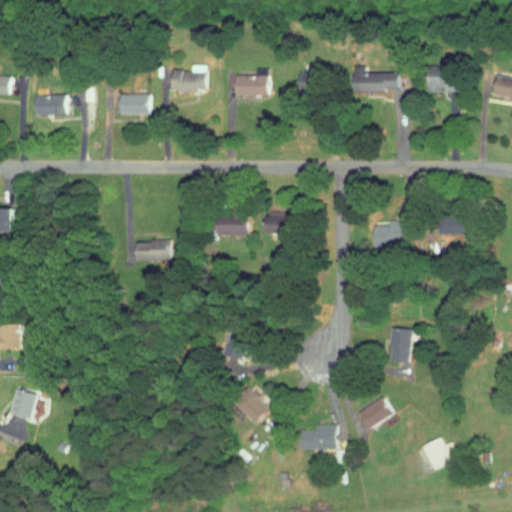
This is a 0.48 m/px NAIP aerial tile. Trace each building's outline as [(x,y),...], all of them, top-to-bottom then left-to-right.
[(230,69),(231,88),(263,88),(262,62),(249,62),(249,68),(230,69)] [(291,67),(295,86),(323,80),(319,62),(291,67)] [(199,86),(201,67),(168,63),(166,82),(199,86)] [(381,85),(381,81),(394,81),(393,65),(360,66),(360,85),(381,85)] [(420,85),(435,86),(435,85),(453,86),(453,67),(421,66),(420,85)] [(489,89),(511,92),(511,72),(492,69),(489,89)] [(143,107),(143,87),(114,88),(115,108),(143,107)] [(62,89),(28,89),(28,108),(62,108),(62,89)] [(10,202),(0,201),(0,224),(10,225),(10,202)] [(262,208),(262,227),(287,227),(287,208),(262,208)] [(244,209),(214,209),(213,228),(244,229),(244,209)] [(463,228),(464,210),(432,210),(432,227),(463,228)] [(367,219),(368,241),(402,240),(401,213),(381,214),(381,219),(367,219)] [(165,251),(164,234),(131,235),(132,252),(165,251)] [(0,283),(11,284),(11,265),(0,265),(0,283)] [(0,343),(15,343),(15,316),(0,315),(0,343)] [(384,354),(403,355),(405,323),(385,322),(384,354)] [(238,355),(244,333),(225,328),(219,350),(238,355)] [(28,413),(34,388),(9,382),(3,407),(28,413)] [(235,404),(255,417),(265,401),(245,388),(235,404)] [(354,406),(364,423),(388,408),(378,391),(354,406)] [(308,443),(329,443),(328,418),(308,418),(308,443)] [(436,439),(434,433),(416,439),(425,463),(446,455),(439,437),(436,439)]
